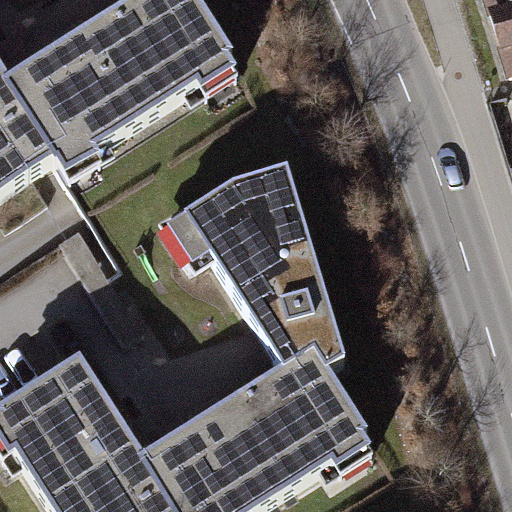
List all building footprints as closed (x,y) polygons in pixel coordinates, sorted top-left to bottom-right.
[(121,0),(45,50),(0,78),(0,88),(44,155),(56,174),(225,64),(183,0),(121,0)] [(511,0),(494,0),(484,3),(511,85),(511,0)] [(0,183),(44,155),(0,88),(0,183)] [(303,345),(308,353),(331,340),(277,165),(223,176),(168,213),(248,332),(271,366),(303,345)] [(80,238),(60,251),(125,352),(145,339),(80,238)] [(182,422),(133,454),(169,511),(250,511),(363,440),(308,353),(303,345),(271,366),(182,422)] [(71,358),(0,402),(0,435),(48,511),(169,511),(133,454),(108,415),(71,358)]
